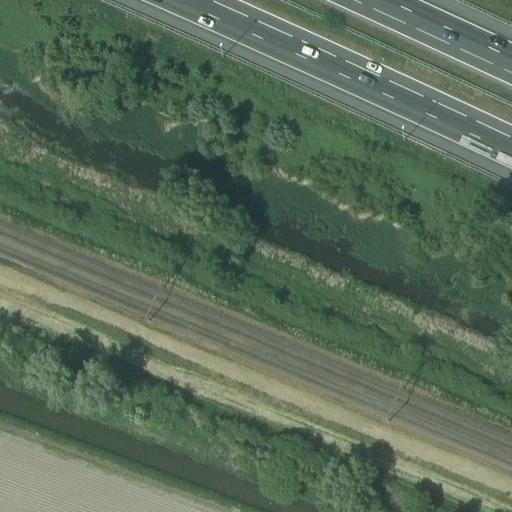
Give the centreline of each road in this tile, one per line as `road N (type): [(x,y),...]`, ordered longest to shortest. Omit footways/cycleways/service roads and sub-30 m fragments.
road 1 (motorway): [(172,0),(511,154)]
road 2 (motorway): [(511,59),(383,0)]
